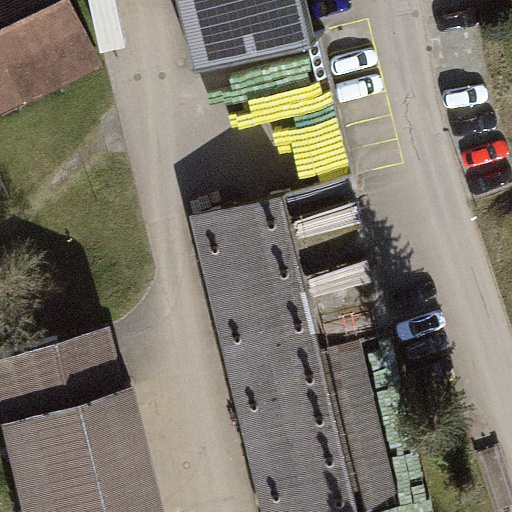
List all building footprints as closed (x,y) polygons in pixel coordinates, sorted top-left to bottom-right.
[(0,0),(0,119),(105,69),(71,0),(0,0)] [(307,0),(180,0),(197,71),(317,43),(307,0)] [(193,216),(263,511),(353,511),(361,510),(359,504),(399,494),(364,349),(325,358),(285,194),(193,216)] [(360,272),(345,274),(332,283),(326,297),(328,312),(337,324),(351,331),(366,329),(378,320),(385,306),(383,291),(374,279),(360,272)] [(0,359),(0,366),(34,511),(169,511),(141,391),(129,394),(115,333),(0,359)]
